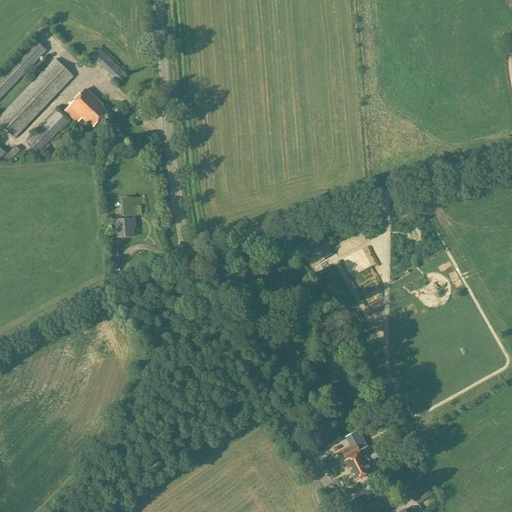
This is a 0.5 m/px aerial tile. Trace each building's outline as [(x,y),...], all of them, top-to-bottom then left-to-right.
[(0,100),(47,51),(36,40),(0,77),(0,100)] [(117,81),(125,73),(100,49),(92,57),(99,63),(99,64),(117,81)] [(0,124),(15,139),(74,77),(56,59),(0,117),(0,124)] [(93,127),(107,113),(102,108),(104,106),(87,90),(65,112),(77,124),(82,119),(87,124),(88,122),(93,127)] [(38,154),(68,122),(57,111),(27,144),(38,154)] [(10,162),(20,151),(15,146),(2,160),(10,162)] [(134,229),(136,228),(134,216),(144,215),(142,198),(123,200),(125,220),(116,221),(117,230),(112,230),(112,239),(134,237),(134,229)] [(315,265),(325,260),(315,243),(305,248),(308,253),(306,255),(310,262),(312,260),(315,265)] [(347,441),(351,447),(342,452),(347,460),(345,461),(355,480),(371,472),(361,453),(360,454),(359,452),(370,446),(361,429),(351,434),(353,438),(347,441)] [(418,505),(432,496),(427,489),(413,499),(418,505)]
